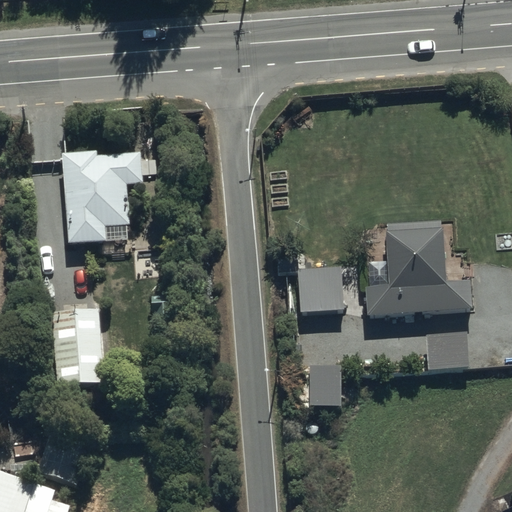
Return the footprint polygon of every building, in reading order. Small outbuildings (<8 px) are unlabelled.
[(97,150),(60,153),(67,246),(127,241),(126,226),(129,225),(126,185),(142,184),(140,153),(97,156),(97,150)] [(442,234),(384,237),(386,291),(364,292),(365,319),(471,315),(469,285),(444,286),(442,234)] [(298,313),(341,311),(339,267),(295,269),(298,313)] [(104,382),(98,309),(50,313),(56,386),(104,382)] [(111,349),(127,349),(126,319),(110,319),(111,349)] [(464,339),(423,341),(425,375),(466,373),(464,339)] [(310,407),(337,406),(337,366),(307,367),(307,368),(292,368),(292,409),(310,408),(310,407)] [(0,471),(0,511),(24,511),(32,487),(71,499),(89,444),(50,431),(33,483),(0,471)]
